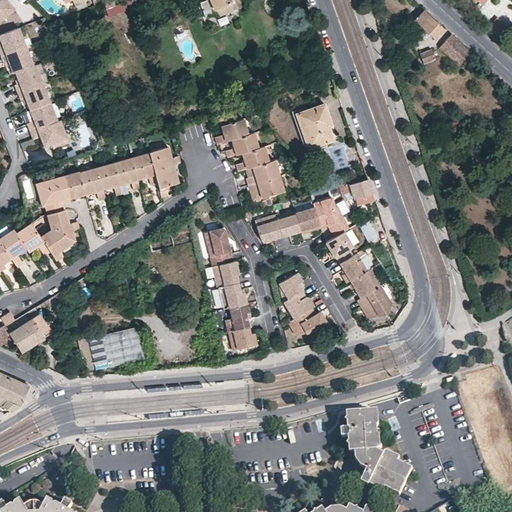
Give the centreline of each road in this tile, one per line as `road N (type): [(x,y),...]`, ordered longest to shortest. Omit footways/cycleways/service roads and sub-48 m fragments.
road 1 (residential): [(69,431),(288,410),(413,376),(433,357)]
road 2 (residential): [(326,0),(418,264),(425,315)]
road 3 (residential): [(280,369),(55,393)]
road 4 (residential): [(364,345),(307,252),(258,263)]
road 5 (residential): [(210,179),(96,255)]
